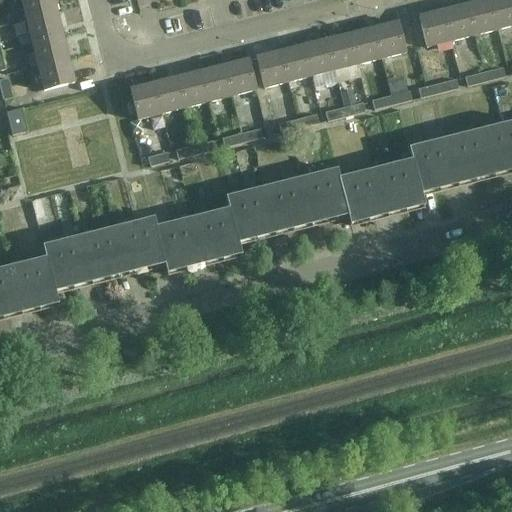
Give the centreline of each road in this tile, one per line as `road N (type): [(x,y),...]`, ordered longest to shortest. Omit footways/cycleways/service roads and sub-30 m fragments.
road 1 (residential): [(0,363),(511,224)]
road 2 (residential): [(383,0),(113,62),(97,0)]
road 3 (secondary): [(278,511),(511,449)]
